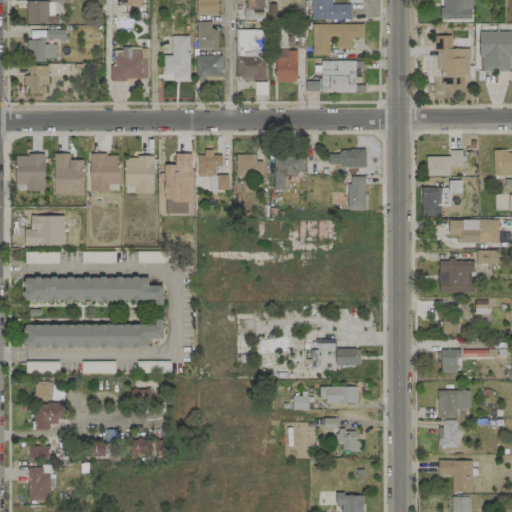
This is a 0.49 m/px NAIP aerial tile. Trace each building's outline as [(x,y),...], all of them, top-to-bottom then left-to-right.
[(330,0),(310,0),(311,20),(349,19),(349,4),(331,5),(330,0)] [(55,1),(26,1),(25,23),(55,23),(55,1)] [(196,49),(217,48),(216,29),(210,29),(210,21),(195,22),(196,49)] [(311,25),(312,55),(328,54),(328,38),(334,38),(334,49),(351,49),(351,38),(363,38),(363,24),(311,25)] [(264,79),(263,30),(237,31),(238,54),(235,54),(235,80),(264,79)] [(510,32),(479,31),(478,71),(509,71),(510,32)] [(26,61),(44,61),(44,58),(56,57),(55,44),(44,44),(43,33),(33,33),(33,39),(26,40),(26,61)] [(188,35),(171,36),(171,55),(163,55),(163,80),(189,80),(188,35)] [(110,80),(146,80),(146,48),(122,48),(122,57),(114,57),(113,66),(110,66),(110,80)] [(468,48),(437,49),(437,76),(469,76),(468,48)] [(296,50),(275,50),(274,82),(296,82),(296,50)] [(221,55),(195,55),(195,79),(221,79),(221,55)] [(364,61),(320,61),(320,92),(364,92),(364,85),(354,85),(354,68),(364,68),(364,61)] [(46,65),(28,66),(28,75),(25,75),(25,94),(47,93),(46,65)] [(364,150),(327,151),(327,164),(339,164),(339,167),(364,167),(364,150)] [(425,157),(425,177),(449,176),(449,166),(461,166),(461,150),(448,150),(448,156),(425,157)] [(511,150),(492,151),(493,175),(511,175),(511,150)] [(83,160),(68,159),(69,153),(54,153),(53,194),(82,194),(83,160)] [(174,154),(174,165),(163,165),(164,213),(187,213),(187,170),(191,169),(191,153),(174,154)] [(15,155),(16,190),(44,189),(43,154),(15,155)] [(118,184),(118,154),(89,154),(89,191),(108,191),(108,184),(118,184)] [(221,166),(220,154),(196,155),(197,177),(214,176),(214,167),(221,166)] [(262,161),(254,161),(254,155),(235,154),(235,175),(262,175),(262,161)] [(153,157),(123,156),(123,186),(134,186),(134,193),(152,193),(153,157)] [(303,174),(302,157),(273,158),(274,190),(284,190),(284,175),(303,174)] [(227,175),(216,175),(216,189),(227,189),(227,175)] [(364,176),(346,177),(347,209),(364,209),(364,176)] [(460,180),(447,180),(447,188),(421,187),(420,215),(440,216),(440,206),(449,207),(449,193),(460,193),(460,180)] [(63,245),(63,216),(30,215),(29,229),(23,229),(23,245),(63,245)] [(497,243),(498,220),(475,219),(475,222),(468,222),(468,228),(461,228),(462,220),(448,220),(448,235),(457,235),(456,242),(497,243)] [(476,264),(496,264),(496,250),(475,251),(476,264)] [(473,261),(438,261),(438,293),(473,292),(473,261)] [(23,301),(162,301),(162,285),(147,285),(147,277),(23,277),(23,301)] [(154,324),(22,325),(22,347),(148,347),(148,339),(162,339),(162,319),(154,319),(154,324)] [(457,335),(458,320),(442,320),(441,335),(457,335)] [(331,339),(315,338),(315,347),(331,347),(331,339)] [(335,364),(359,365),(359,348),(335,348),(335,364)] [(455,372),(455,365),(460,365),(459,350),(437,350),(437,372),(455,372)] [(33,385),(33,400),(50,399),(49,384),(33,385)] [(321,403),(356,403),(356,386),(321,387),(321,403)] [(149,389),(130,389),(130,400),(150,400),(149,389)] [(436,391),(436,418),(456,418),(456,409),(469,408),(469,390),(436,391)] [(291,396),(292,409),(307,409),(307,396),(291,396)] [(48,429),(48,422),(63,421),(63,403),(33,404),(34,430),(48,429)] [(439,447),(458,447),(457,419),(438,420),(439,447)] [(355,430),(338,430),(337,451),(359,451),(360,441),(355,441),(355,430)] [(128,453),(147,459),(150,450),(158,453),(161,445),(135,436),(128,453)] [(104,455),(104,443),(88,443),(89,455),(104,455)] [(27,458),(46,458),(47,447),(28,446),(27,458)] [(471,461),(437,460),(436,475),(450,475),(450,492),(470,492),(471,461)] [(27,466),(28,500),(49,500),(49,466),(27,466)] [(361,511),(362,494),(334,494),(334,505),(340,505),(340,511),(361,511)] [(468,511),(469,497),(451,496),(450,511),(468,511)]
